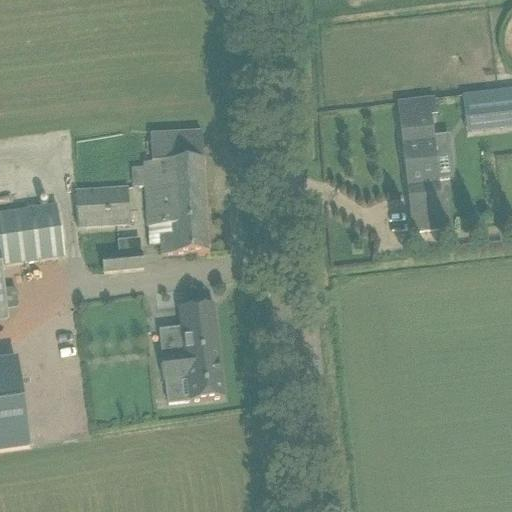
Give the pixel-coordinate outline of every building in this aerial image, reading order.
[(511,92),(461,99),(464,124),(511,118),(511,92)] [(449,157),(433,159),(427,103),(397,106),(412,235),(442,232),(436,182),(452,181),(449,157)] [(143,170),(131,171),(132,191),(144,190),(147,226),(148,249),(159,248),(159,259),(208,256),(203,163),(202,163),(201,140),(200,135),(149,138),(149,142),(151,166),(143,166),(143,170)] [(75,194),(77,230),(130,227),(128,191),(75,194)] [(0,269),(64,261),(56,209),(0,216),(0,321),(7,320),(0,271),(0,269)] [(142,273),(141,255),(101,259),(102,277),(142,273)] [(223,401),(213,308),(178,312),(183,357),(159,360),(162,384),(186,381),(188,405),(223,401)] [(0,454),(28,450),(16,368),(0,370),(0,454)]
